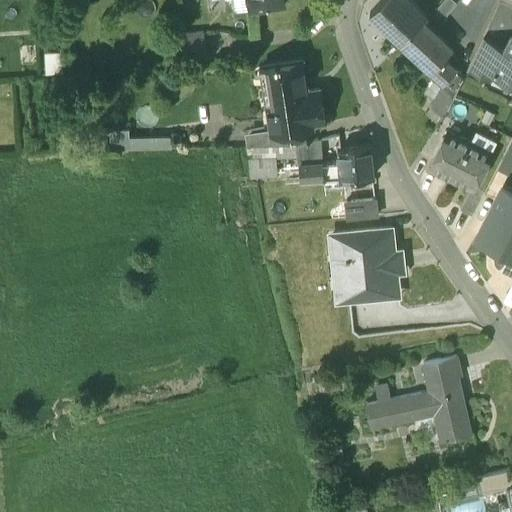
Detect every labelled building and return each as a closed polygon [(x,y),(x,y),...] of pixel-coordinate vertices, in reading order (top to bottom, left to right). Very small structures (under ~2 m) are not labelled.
[(283,0),(248,0),(251,10),(285,5),(283,0)] [(405,0),(380,0),(370,11),(402,42),(424,19),(405,1),(405,0)] [(452,46),(424,19),(402,42),(431,69),(444,55),(452,46)] [(203,33),(175,36),(178,64),(206,61),(203,33)] [(511,34),(506,47),(495,69),(496,70),(511,77),(511,34)] [(506,47),(483,35),(467,68),(491,80),(496,70),(495,69),(506,47)] [(455,66),(444,55),(431,69),(442,79),(443,80),(455,66)] [(280,62),(275,63),(276,64),(268,65),(274,103),(266,104),(271,134),(302,129),(301,125),(324,121),(319,88),(307,90),(303,60),(280,63),(280,62)] [(464,74),(455,66),(443,80),(455,92),(464,74)] [(443,80),(442,79),(441,84),(428,103),(441,114),(455,92),(443,80)] [(436,124),(421,149),(433,155),(446,130),(436,124)] [(470,138),(448,127),(446,130),(433,155),(429,163),(451,174),(470,138)] [(172,150),(171,136),(124,137),(124,151),(172,150)] [(470,138),(451,174),(471,185),(473,186),(474,184),(492,150),(470,138)] [(313,141),(296,144),(298,157),(299,165),(317,163),(313,141)] [(371,143),(348,146),(348,147),(339,147),(341,161),(342,178),(374,175),(371,143)] [(296,144),(251,146),(253,161),(298,157),(296,144)] [(317,163),(299,165),(301,182),(342,178),(341,161),(317,163)] [(474,184),(473,186),(471,185),(460,208),(472,214),(484,190),(474,184)] [(511,190),(501,185),(476,233),(510,251),(511,252),(511,190)] [(374,198),(345,201),(346,218),(376,215),(374,198)] [(390,228),(331,234),(334,259),(345,258),(349,298),(397,293),(395,269),(391,269),(389,253),(393,252),(390,228)] [(502,268),(511,273),(511,252),(510,251),(502,268)] [(456,354),(423,361),(424,363),(425,363),(428,377),(451,372),(452,375),(457,374),(461,373),(456,354)] [(451,372),(428,377),(430,389),(367,403),(367,402),(366,402),(371,426),(435,412),(441,440),(472,433),(472,432),(471,432),(464,401),(465,401),(464,400),(463,400),(457,374),(452,375),(451,372)] [(511,482),(509,469),(474,477),(478,494),(485,492),(507,487),(511,486),(511,482)]
